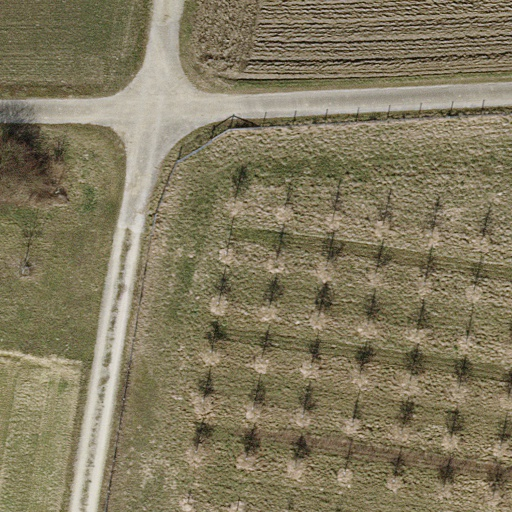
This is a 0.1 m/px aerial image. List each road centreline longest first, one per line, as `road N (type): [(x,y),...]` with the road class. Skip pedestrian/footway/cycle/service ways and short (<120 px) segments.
road 1 (track): [(171,0),(88,511)]
road 2 (track): [(511,93),(0,110)]
